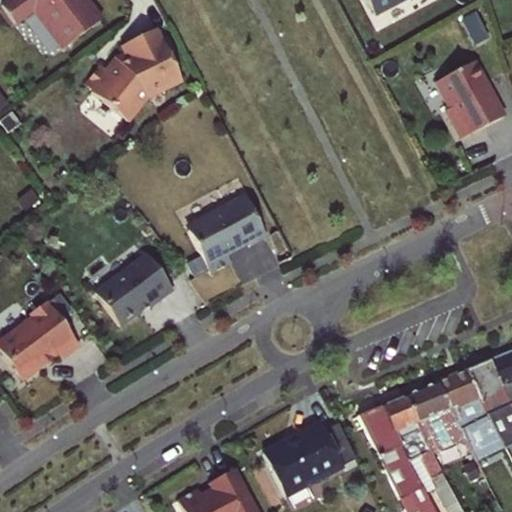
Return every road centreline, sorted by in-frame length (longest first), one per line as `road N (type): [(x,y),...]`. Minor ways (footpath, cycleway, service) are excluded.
road 1 (residential): [(265,316),(0,480)]
road 2 (residential): [(58,511),(292,367)]
road 3 (residential): [(445,234),(469,292),(356,340),(323,341)]
road 4 (residential): [(445,234),(349,279),(311,310)]
